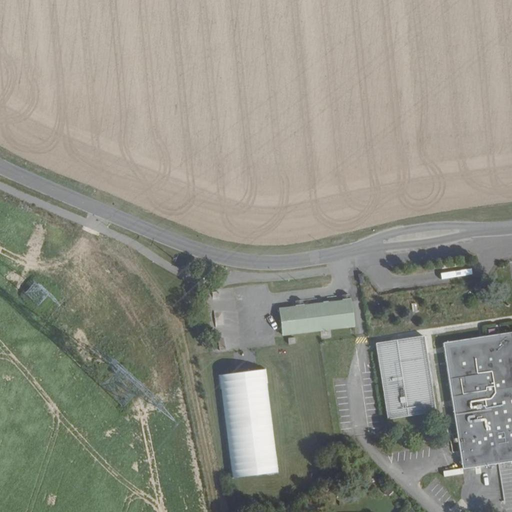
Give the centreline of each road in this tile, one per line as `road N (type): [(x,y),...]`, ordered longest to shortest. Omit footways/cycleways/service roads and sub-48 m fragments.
road 1 (tertiary): [(350,249),(251,263),(154,232),(0,166)]
road 2 (tertiary): [(484,225),(418,227),(350,249)]
road 3 (tertiary): [(350,249),(453,238),(484,225)]
